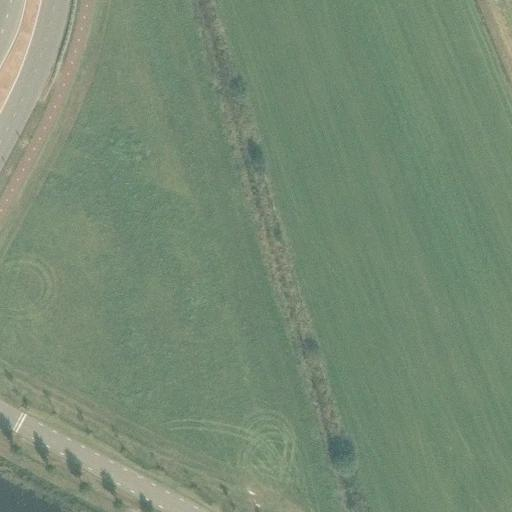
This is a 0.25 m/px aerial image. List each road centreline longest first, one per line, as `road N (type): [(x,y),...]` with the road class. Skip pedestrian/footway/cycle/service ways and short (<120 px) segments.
road 1 (unclassified): [(186,511),(0,412)]
road 2 (secondary): [(0,146),(36,70),(54,0)]
